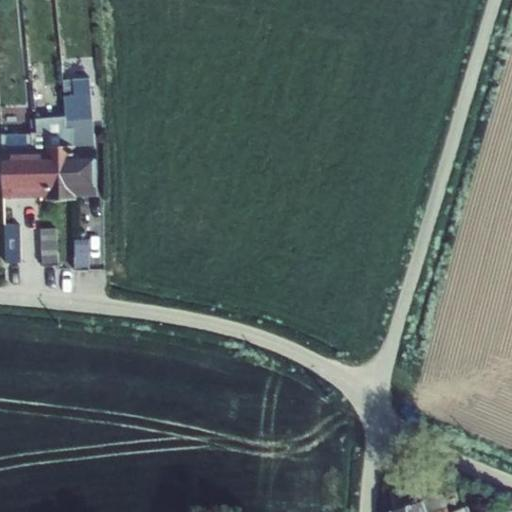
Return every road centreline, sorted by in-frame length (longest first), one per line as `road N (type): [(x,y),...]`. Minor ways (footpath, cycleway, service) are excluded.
road 1 (unclassified): [(493,0),(378,409)]
road 2 (unclassified): [(0,295),(251,333),(330,369),(378,409)]
road 3 (unclassified): [(378,409),(439,451),(511,481)]
